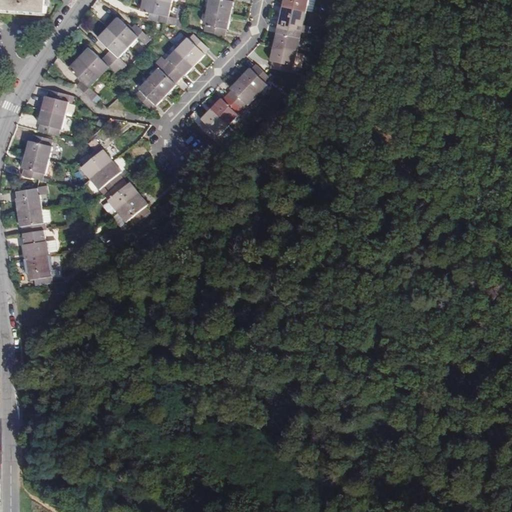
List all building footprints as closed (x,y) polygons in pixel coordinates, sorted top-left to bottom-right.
[(0,0),(0,9),(47,13),(48,0),(0,0)] [(170,17),(172,3),(158,0),(144,0),(142,12),(153,14),(158,15),(157,22),(165,23),(179,26),(180,19),(170,17)] [(233,2),(233,0),(210,0),(208,11),(232,16),(235,2),(233,2)] [(284,0),(284,6),(307,12),(309,0),(284,0)] [(304,26),(307,12),(284,6),(280,21),(282,21),(281,27),(301,32),(302,26),(304,26)] [(229,30),(232,16),(208,11),(205,25),(207,25),(205,32),(226,37),(227,30),(229,30)] [(109,29),(129,48),(139,37),(147,44),(152,39),(137,25),(131,30),(119,18),(109,29)] [(278,34),(275,47),(298,53),(301,39),(299,38),(301,32),(281,27),(279,34),(278,34)] [(112,51),(107,56),(122,71),(128,65),(120,57),(129,48),(109,29),(99,39),(112,51)] [(310,34),(301,32),(299,38),(301,39),(308,40),(310,34)] [(189,38),(179,49),(196,66),(206,55),(205,54),(210,49),(197,36),(192,41),(189,38)] [(298,53),(275,47),(271,62),(273,62),(272,69),(292,74),(293,67),(295,67),(298,53)] [(90,48),(80,59),(100,78),(110,68),(118,75),(122,71),(107,56),(103,60),(90,48)] [(186,76),(196,66),(179,49),(169,59),(172,62),(167,67),(180,79),(185,74),(186,76)] [(100,78),(80,59),(70,69),(83,81),(78,86),(81,89),(93,101),(98,95),(91,88),(100,78)] [(251,69),(241,79),(259,96),(269,85),(267,84),(272,79),(257,66),(253,70),(251,69)] [(160,69),(150,79),(167,96),(177,85),(176,84),(180,79),(167,67),(163,71),(160,69)] [(167,96),(150,79),(140,89),(141,90),(136,95),(151,110),(156,105),(157,106),(167,96)] [(228,95),(243,110),(248,105),(249,106),(259,96),(241,79),(231,89),(233,91),(228,95)] [(46,97),(43,111),(66,116),(70,103),(69,102),(70,95),(49,90),(47,97),(46,97)] [(238,114),(243,110),(228,95),(223,100),(222,99),(212,109),(230,126),(240,116),(238,114)] [(220,136),(230,126),(212,109),(203,120),(204,121),(199,126),(214,141),(219,136),(220,136)] [(66,116),(43,111),(39,124),(40,125),(39,131),(60,136),(62,130),(63,130),(66,116)] [(30,141),(26,156),(50,162),(54,147),(52,147),(54,140),(33,135),(32,142),(30,141)] [(89,144),(94,150),(100,145),(95,139),(89,144)] [(83,168),(92,179),(113,161),(100,145),(94,150),(81,161),(85,166),(83,168)] [(50,162),(26,156),(23,169),(25,170),(23,176),(41,181),(44,182),(45,175),(47,175),(50,162)] [(113,161),(92,179),(102,190),(106,187),(110,191),(124,179),(120,175),(123,173),(113,161)] [(124,179),(110,191),(115,197),(110,201),(118,211),(140,193),(131,183),(129,185),(124,179)] [(102,190),(105,195),(110,191),(106,187),(102,190)] [(17,199),(19,214),(43,211),(41,196),(49,195),(48,189),(38,190),(18,193),(19,199),(17,199)] [(110,191),(105,195),(110,201),(115,197),(110,191)] [(140,193),(118,211),(128,223),(132,220),(137,225),(151,213),(147,208),(150,206),(140,193)] [(43,211),(19,214),(21,228),(23,227),(24,235),(45,232),(44,224),(45,224),(43,212),(43,211)] [(24,246),(27,260),(51,257),(50,253),(48,242),(47,242),(46,235),(25,238),(26,245),(24,246)] [(58,252),(56,241),(48,242),(50,253),(58,252)] [(53,270),(51,257),(27,260),(29,274),(30,274),(31,281),(52,278),(51,271),(53,270)]
